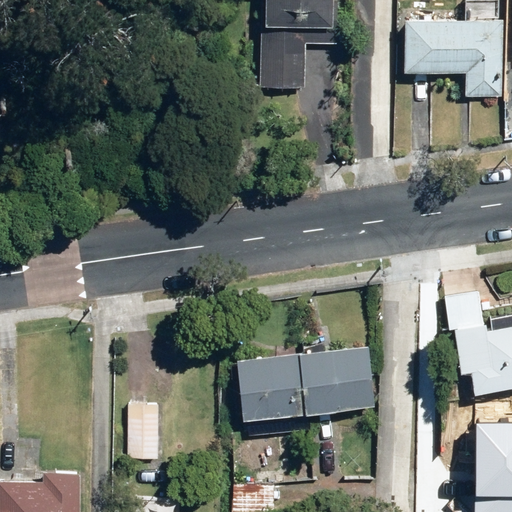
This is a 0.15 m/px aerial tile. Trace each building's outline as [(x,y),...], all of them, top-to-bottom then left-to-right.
[(255,0),(251,82),(298,85),(301,42),(334,44),(336,0),(255,0)] [(494,99),(496,23),(396,20),(395,73),(458,75),(457,98),(494,99)] [(511,380),(511,317),(490,321),(489,313),(462,317),(468,360),(480,358),(484,384),(511,380)] [(246,348),(249,406),(379,400),(376,342),(246,348)] [(511,395),(486,396),(486,412),(511,412),(511,395)] [(163,399),(132,397),(130,452),(160,453),(163,399)] [(85,511),(87,461),(51,459),(50,473),(3,472),(1,511),(85,511)] [(277,511),(279,483),(234,481),(232,511),(277,511)] [(192,511),(192,510),(173,509),(173,495),(118,494),(117,511),(192,511)]
